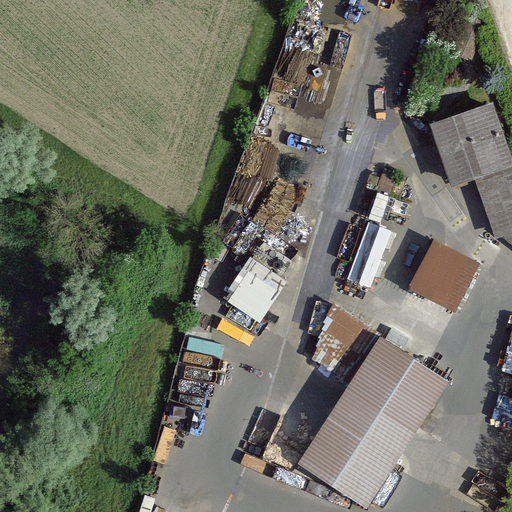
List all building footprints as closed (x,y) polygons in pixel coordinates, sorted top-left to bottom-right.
[(491,21),(471,13),(454,55),(474,63),(491,21)] [(481,178),(506,243),(511,240),(511,120),(504,98),(437,123),(461,186),(481,178)] [(371,218),(349,275),(374,285),(396,228),(371,218)] [(409,283),(456,308),(482,258),(435,234),(409,283)] [(296,264),(266,243),(227,299),(264,325),(292,285),(285,279),(296,264)] [(453,382),(339,304),(327,322),(314,362),(356,388),(302,466),(369,511),(453,382)]
